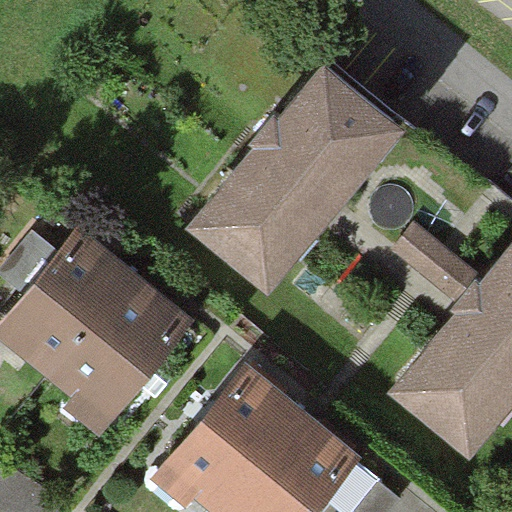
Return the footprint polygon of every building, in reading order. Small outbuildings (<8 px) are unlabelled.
[(185,209),(270,277),(413,99),(328,31),(185,209)] [(80,214),(0,318),(0,324),(77,383),(67,395),(98,419),(191,299),(168,281),(113,239),(80,214)] [(511,216),(390,373),(472,436),(511,385),(511,216)] [(150,466),(188,495),(194,487),(225,511),(309,511),(366,442),(334,417),(282,376),(246,347),(150,466)] [(0,456),(0,511),(45,511),(58,493),(0,456)] [(379,470),(348,509),(351,511),(385,511),(403,490),(379,470)]
